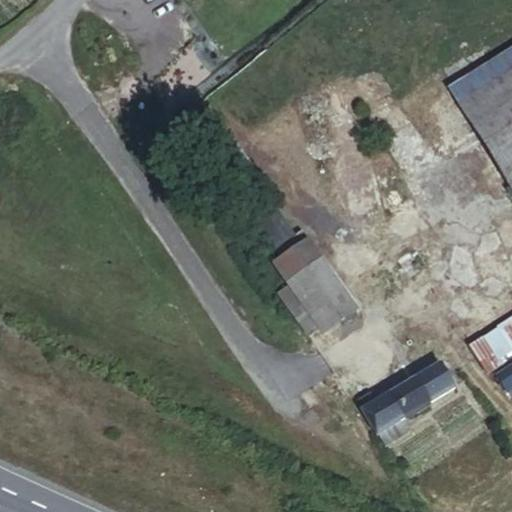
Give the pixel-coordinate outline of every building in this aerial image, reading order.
[(511,49),(449,89),(511,186),(511,49)] [(288,234),(271,210),(255,222),(271,246),(288,234)] [(274,264),(286,282),(317,259),(323,255),(311,239),(274,264)] [(354,309),(317,259),(286,282),(321,332),(354,309)] [(511,323),(470,348),(486,375),(507,363),(505,358),(511,353),(511,323)] [(380,435),(457,388),(442,366),(367,411),(380,435)] [(511,368),(499,378),(511,397),(511,368)]
